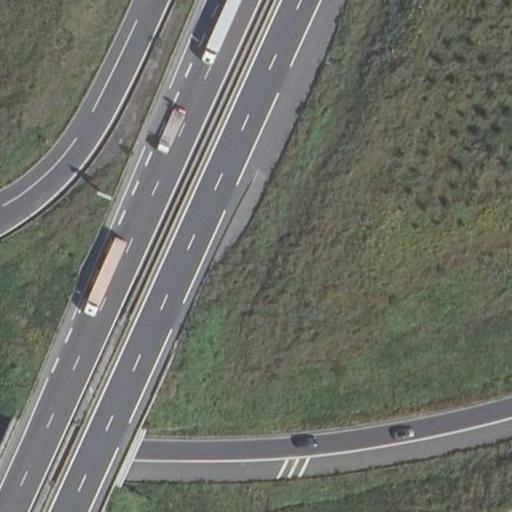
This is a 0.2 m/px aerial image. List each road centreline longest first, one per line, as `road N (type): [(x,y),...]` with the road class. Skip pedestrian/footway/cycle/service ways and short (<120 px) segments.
road 1 (motorway): [(67,511),(301,0)]
road 2 (trunk): [(230,0),(8,511)]
road 3 (motorway): [(0,439),(243,452),(410,434),(511,408)]
road 4 (motorway): [(157,0),(117,90),(65,170),(0,217)]
